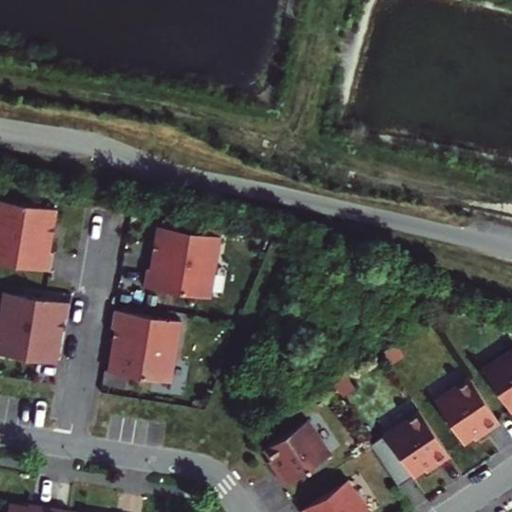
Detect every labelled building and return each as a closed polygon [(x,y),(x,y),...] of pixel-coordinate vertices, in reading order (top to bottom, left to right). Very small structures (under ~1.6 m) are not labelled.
[(53,208),(0,198),(0,261),(49,270),(52,251),(47,251),(53,208)] [(219,235),(159,225),(152,268),(146,267),(143,285),(209,296),(219,235)] [(69,302),(4,291),(0,312),(0,353),(54,362),(61,319),(66,320),(69,302)] [(179,320),(114,309),(111,327),(116,328),(109,371),(169,381),(179,320)] [(511,349),(482,369),(509,410),(511,408),(511,349)] [(434,401),(462,441),(473,434),(483,427),(486,431),(499,422),(470,378),(434,401)] [(370,444),(397,485),(423,468),(433,461),(436,465),(449,456),(420,411),(370,444)] [(305,420),(264,447),(272,458),(278,469),(275,472),(283,484),(328,455),(305,420)] [(483,427),(473,434),(476,438),(486,431),(483,427)] [(278,469),(272,458),(268,461),(275,472),(278,469)] [(433,461),(423,468),(425,471),(436,465),(433,461)] [(365,511),(345,480),(300,510),(301,511),(365,511)] [(9,500),(6,511),(69,511),(71,505),(41,500),(40,505),(9,500)]
